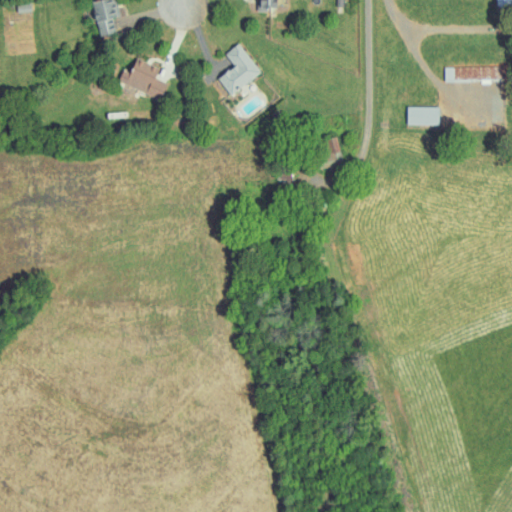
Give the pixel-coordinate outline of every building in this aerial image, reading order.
[(116,33),(113,18),(118,17),(114,0),(97,0),(90,2),(95,22),(96,21),(100,37),(116,33)] [(276,0),(257,0),(258,12),(268,12),(268,8),(277,8),(276,0)] [(224,54),(234,66),(217,79),(230,96),(261,72),(238,43),(224,54)] [(123,70),(118,82),(160,99),(166,83),(152,77),(156,67),(136,59),(130,73),(123,70)] [(505,80),(505,67),(444,66),(444,80),(505,80)] [(439,125),(439,106),(407,106),(407,125),(439,125)] [(316,142),(321,169),(343,165),(338,138),(316,142)]
